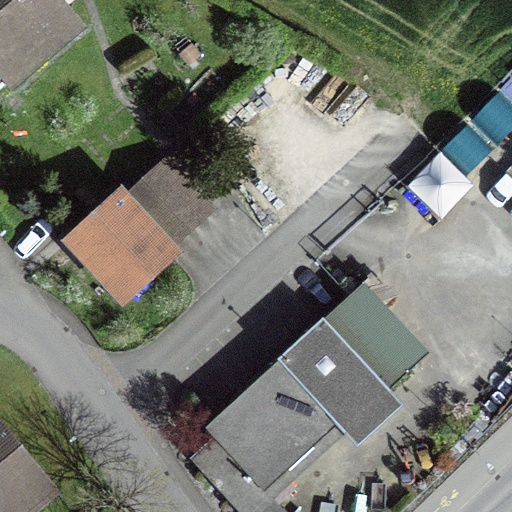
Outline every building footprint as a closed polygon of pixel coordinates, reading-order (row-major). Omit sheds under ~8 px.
[(0,0),(0,97),(6,93),(10,98),(86,34),(66,9),(76,0),(0,0)] [(126,195),(177,249),(218,212),(167,158),(126,195)] [(177,249),(126,195),(122,190),(69,239),(60,247),(124,315),(185,258),(177,249)] [(188,462),(234,511),(284,511),(274,500),(344,437),(358,453),(405,409),(389,392),(428,357),(364,286),(203,432),(211,441),(188,462)] [(0,511),(45,511),(62,499),(0,426),(0,511)]
